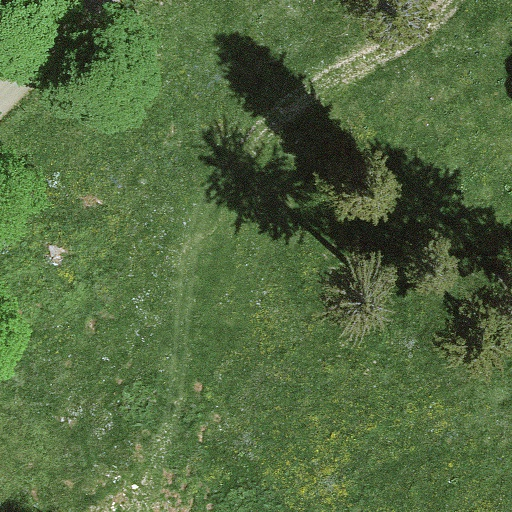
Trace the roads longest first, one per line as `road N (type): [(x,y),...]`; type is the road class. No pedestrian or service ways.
road 1 (track): [(135,511),(234,180),(255,137),(320,83),(415,39),(453,0)]
road 2 (unclassified): [(0,102),(107,0)]
